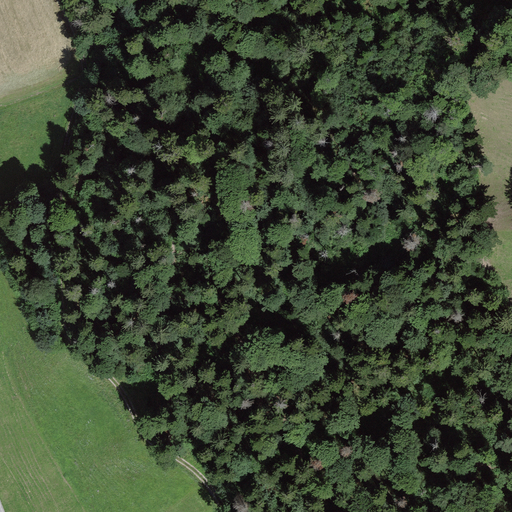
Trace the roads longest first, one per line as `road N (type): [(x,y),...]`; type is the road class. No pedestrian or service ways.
road 1 (track): [(80,68),(82,97),(49,197),(49,240),(72,336),(117,386),(144,435),(192,468),(224,511)]
road 2 (track): [(0,103),(80,68),(62,18)]
